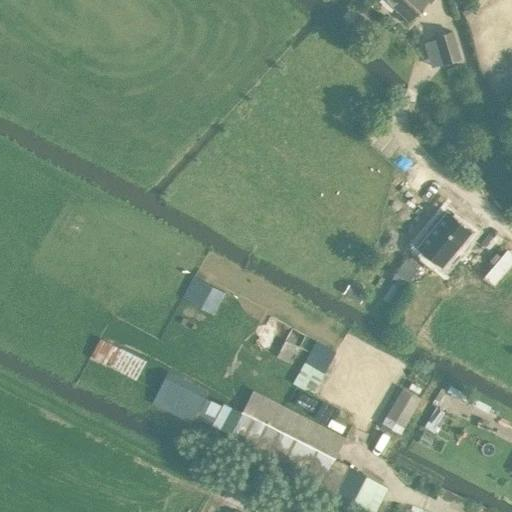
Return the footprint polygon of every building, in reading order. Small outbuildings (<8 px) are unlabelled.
[(387,0),(408,20),(427,0),(387,0)] [(434,35),(443,64),(461,58),(453,30),(434,35)] [(462,224),(447,211),(423,239),(445,257),(461,239),(455,234),(462,224)] [(392,278),(405,287),(420,267),(407,257),(392,278)] [(196,275),(184,297),(214,313),(225,292),(196,275)] [(146,360),(100,336),(89,358),(108,368),(109,365),(136,379),(146,360)] [(305,362),(293,383),(313,393),(318,384),(336,350),(316,340),(305,362)] [(348,511),(351,511),(375,511),(388,486),(366,476),(366,475),(334,458),(345,436),(253,389),(249,397),(243,411),(224,402),(223,405),(204,396),(207,390),(169,371),(167,376),(154,402),(191,421),(194,415),(231,434),(224,447),(317,494),(316,496),(348,511)] [(398,438),(421,398),(401,386),(381,423),(382,424),(380,427),(398,438)] [(437,500),(461,511),(475,511),(479,505),(443,487),(437,500)]
